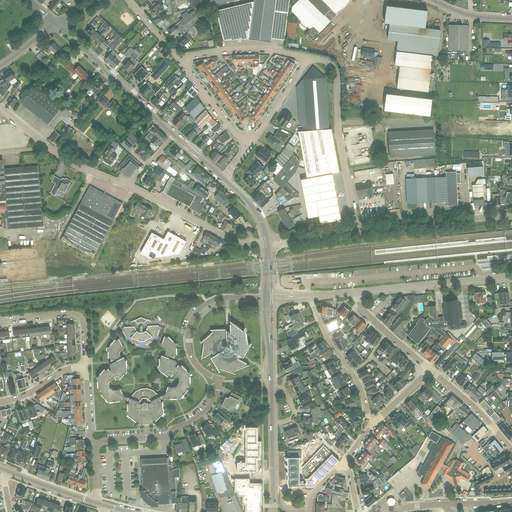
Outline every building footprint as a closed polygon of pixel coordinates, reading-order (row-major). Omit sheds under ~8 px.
[(54,0),(49,6),(53,9),(54,9),(55,10),(57,7),(56,6),(59,3),(61,0),(60,0),(54,0)] [(160,3),(162,1),(161,0),(153,0),(155,2),(153,4),(149,7),(154,13),(156,11),(158,13),(160,13),(162,11),(162,9),(161,7),(163,6),(160,3)] [(173,12),(236,0),(170,0),(171,0),(173,12)] [(254,0),(254,1),(251,2),(246,39),(249,39),(270,42),(270,39),(284,40),(289,0),(254,0)] [(312,40),(337,15),(351,0),(293,0),(293,1),(295,3),(293,6),(292,11),(310,29),(306,34),(312,40)] [(223,40),(246,39),(251,2),(216,11),(223,40)] [(438,55),(441,30),(426,28),(428,11),(387,6),(385,23),(390,23),(388,39),(398,40),(395,66),(400,66),(397,88),(429,92),(433,55),(438,55)] [(198,21),(195,11),(189,15),(186,12),(181,16),(183,19),(180,22),(181,23),(176,26),(175,25),(167,30),(172,37),(180,32),(181,34),(188,28),(198,21)] [(295,39),(297,23),(288,22),(286,38),(295,39)] [(458,50),(459,25),(449,25),(448,50),(458,50)] [(468,50),(469,25),(459,25),(458,50),(468,50)] [(91,36),(95,32),(91,27),(86,32),(91,36)] [(186,44),(188,42),(187,40),(190,37),(193,34),(188,28),(181,34),(178,36),(181,38),(177,41),(182,46),(185,43),(186,44)] [(99,35),(95,32),(91,36),(96,41),(100,36),(101,37),(104,34),(102,33),(99,35)] [(100,45),(101,45),(105,40),(101,37),(100,36),(96,41),(100,45)] [(123,40),(121,37),(118,40),(116,38),(114,40),(113,38),(110,41),(109,39),(107,42),(105,40),(101,45),(100,45),(105,50),(112,42),(114,44),(117,47),(123,40)] [(489,40),(483,40),(483,48),(500,48),(500,43),(489,43),(489,40)] [(55,53),(59,49),(56,46),(56,45),(54,43),(46,51),(48,54),(50,52),(50,51),(51,50),(55,53)] [(127,58),(134,50),(130,47),(124,55),(127,58)] [(373,57),(375,50),(363,48),(362,55),(373,57)] [(42,61),(46,56),(41,51),(37,56),(42,61)] [(119,55),(114,51),(111,54),(111,53),(106,60),(110,64),(115,57),(118,55),(119,55)] [(68,61),(70,58),(65,54),(61,58),(60,58),(57,61),(63,67),(66,63),(68,61)] [(117,65),(120,62),(119,61),(122,58),(119,55),(118,55),(115,57),(110,64),(114,67),(117,65)] [(381,64),(383,58),(375,56),(373,66),(379,67),(379,64),(381,64)] [(214,63),(218,60),(217,57),(211,58),(212,60),(206,64),(204,62),(198,67),(202,72),(214,63)] [(129,72),(135,66),(132,64),(136,60),(133,58),(124,67),(129,72)] [(295,64),(293,63),(295,60),(290,58),(288,60),(286,63),(284,62),(281,60),(280,60),(279,62),(280,62),(291,70),(295,64)] [(159,77),(168,67),(163,62),(154,73),(159,77)] [(288,75),(291,70),(280,62),(279,64),(282,66),(281,67),(283,68),(281,71),(288,75)] [(206,77),(212,72),(210,69),(215,66),(213,64),(214,63),(202,72),(206,77)] [(70,64),(66,68),(73,74),(75,72),(80,76),(78,78),(85,85),(88,82),(86,80),(90,76),(79,66),(76,69),(70,64)] [(148,73),(142,67),(134,76),(136,78),(138,80),(140,82),(144,79),(146,81),(154,72),(153,72),(152,74),(150,72),(148,73)] [(298,132),(307,178),(301,179),(308,218),(319,216),(320,223),(341,220),(332,174),(339,173),(331,129),(329,129),(327,106),(325,78),(313,67),(297,87),(299,121),(300,121),(301,126),(302,126),(302,131),(298,132)] [(278,76),(276,75),(273,73),(269,70),(268,73),(271,75),(274,77),(276,78),(274,81),(281,86),(284,81),(278,76)] [(15,77),(14,77),(15,76),(16,75),(15,74),(14,74),(13,74),(11,71),(10,72),(9,71),(6,73),(7,74),(3,76),(5,77),(0,80),(0,93),(2,97),(12,85),(9,81),(15,77)] [(284,81),(288,75),(281,71),(278,76),(284,81)] [(210,82),(220,74),(219,72),(216,74),(214,75),(212,72),(206,77),(210,82)] [(213,87),(220,83),(217,79),(222,76),(220,74),(210,82),(213,87)] [(178,87),(181,83),(178,80),(179,79),(175,76),(166,86),(169,90),(175,84),(178,87)] [(225,86),(228,84),(231,82),(230,80),(222,86),(220,83),(213,87),(219,94),(225,89),(223,88),(225,86)] [(101,87),(104,84),(100,81),(96,85),(95,84),(90,89),(94,93),(98,89),(99,90),(102,87),(101,87)] [(272,85),(267,81),(266,84),(277,91),(281,86),(274,81),(272,85)] [(153,86),(149,82),(140,91),(145,96),(151,90),(150,89),(151,88),(156,93),(159,90),(155,86),(156,86),(154,85),(153,86)] [(250,84),(247,83),(245,87),(247,89),(251,91),(254,87),(250,84)] [(272,98),(276,93),(265,85),(263,87),(268,91),(266,94),(272,98)] [(502,96),(502,100),(510,101),(510,97),(511,96),(511,85),(508,85),(508,96),(502,96)] [(48,125),(61,109),(34,87),(21,104),(48,125)] [(167,92),(166,91),(162,87),(158,91),(155,95),(157,96),(151,102),(156,107),(159,104),(162,106),(165,103),(162,101),(160,99),(163,96),(162,95),(164,93),(165,95),(167,92)] [(222,99),(229,95),(225,89),(219,94),(222,99)] [(12,107),(18,100),(16,99),(20,93),(16,90),(11,96),(12,96),(7,103),(12,107)] [(259,93),(258,94),(257,95),(257,96),(269,104),(272,98),(266,94),(264,97),(259,93)] [(229,95),(222,99),(226,104),(237,96),(240,94),(239,94),(237,96),(236,94),(233,96),(231,98),(229,95)] [(237,96),(226,104),(230,109),(236,105),(234,101),(235,100),(236,100),(237,99),(238,101),(243,97),(240,94),(237,96)] [(432,99),(387,94),(385,110),(430,115),(432,99)] [(269,104),(257,96),(256,98),(259,100),(261,101),(259,104),(265,109),(269,104)] [(110,104),(108,102),(103,97),(99,102),(106,108),(107,107),(116,115),(122,109),(113,101),(110,104)] [(190,123),(196,118),(195,117),(205,108),(196,97),(185,108),(191,115),(186,119),(190,123)] [(165,115),(176,104),(177,102),(175,100),(169,107),(168,105),(161,111),(165,115)] [(252,104),(249,103),(249,105),(255,110),(261,114),(265,109),(259,104),(256,107),(252,104)] [(176,104),(165,115),(169,119),(175,112),(177,114),(182,109),(176,104)] [(240,110),(244,107),(245,106),(243,104),(239,108),(236,105),(230,109),(234,115),(240,110)] [(244,115),(242,112),(245,109),(247,109),(247,105),(245,106),(244,107),(240,110),(234,115),(238,120),(241,117),(244,121),(247,119),(247,114),(245,114),(244,115)] [(181,110),(177,114),(176,115),(178,118),(173,123),(175,125),(177,127),(178,127),(184,121),(181,119),(185,114),(181,110)] [(201,128),(212,118),(206,110),(195,121),(201,128)] [(261,114),(255,110),(252,114),(249,112),(249,119),(255,123),(258,119),(261,114)] [(294,125),(296,122),(291,118),(292,117),(288,114),(283,111),(280,116),(283,117),(279,123),(285,127),(289,130),(293,124),(294,125)] [(211,132),(212,131),(214,133),(221,126),(220,125),(219,124),(218,123),(211,129),(209,126),(207,128),(211,132)] [(152,142),(161,133),(153,125),(148,130),(152,133),(147,138),(152,142)] [(195,132),(197,130),(199,128),(195,125),(193,127),(195,128),(193,130),(192,130),(187,135),(192,140),(197,134),(195,132)] [(68,135),(72,129),(68,126),(64,132),(68,135)] [(275,138),(270,135),(267,140),(274,144),(275,143),(278,145),(280,142),(283,143),(288,136),(278,130),(274,136),(276,137),(275,138)] [(420,156),(435,155),(433,130),(418,131),(420,156)] [(405,157),(420,156),(418,131),(403,132),(405,157)] [(56,144),(61,136),(56,132),(50,140),(56,144)] [(225,142),(230,138),(226,132),(221,136),(225,142)] [(390,158),(405,157),(403,132),(388,132),(390,158)] [(163,142),(167,138),(161,133),(152,142),(157,147),(162,141),(163,142)] [(130,135),(124,141),(131,147),(131,148),(136,142),(130,135)] [(202,140),(203,140),(198,146),(202,150),(208,145),(209,145),(211,143),(208,141),(210,140),(210,139),(207,135),(202,140)] [(131,147),(124,141),(121,144),(128,151),(131,147)] [(217,142),(215,144),(211,148),(215,151),(209,157),(213,160),(214,159),(219,154),(217,152),(220,150),(222,147),(217,142)] [(229,155),(232,151),(235,147),(233,145),(226,152),(229,155)] [(110,146),(106,151),(103,156),(106,158),(104,160),(110,164),(117,156),(113,153),(115,150),(110,146)] [(174,158),(175,156),(180,150),(175,146),(168,153),(174,158)] [(261,148),(256,155),(266,162),(271,155),(270,154),(272,151),(266,147),(264,150),(261,148)] [(296,171),(298,167),(299,166),(300,161),(298,158),(295,154),(291,151),(285,147),(281,153),(275,161),(278,163),(272,170),(277,175),(274,178),(274,181),(289,193),(285,196),(285,194),(277,199),(280,203),(287,199),(288,201),(299,194),(287,183),(293,176),(296,171)] [(140,158),(144,155),(142,153),(144,151),(140,148),(135,153),(140,158)] [(224,155),(225,154),(224,153),(221,156),(219,154),(214,159),(213,160),(216,163),(217,161),(218,162),(224,155)] [(164,169),(166,171),(172,163),(162,155),(156,163),(157,163),(164,169)] [(226,157),(224,155),(218,162),(219,162),(218,163),(220,166),(221,165),(222,166),(228,159),(226,157)] [(138,170),(140,167),(130,157),(127,160),(125,159),(118,167),(121,170),(120,171),(125,175),(126,174),(129,177),(136,169),(138,170)] [(415,169),(436,167),(435,158),(414,160),(415,169)] [(184,168),(186,166),(179,160),(177,162),(184,168)] [(268,163),(263,171),(266,173),(274,162),(273,161),(271,164),(268,163)] [(254,180),(257,177),(256,176),(259,173),(260,174),(262,171),(261,170),(264,167),(258,162),(250,170),(247,173),(250,175),(244,181),(251,188),(254,185),(256,186),(258,184),(257,182),(254,180)] [(484,175),(483,167),(483,165),(467,167),(468,176),(484,175)] [(156,182),(160,176),(163,169),(158,166),(154,173),(151,179),(148,177),(145,183),(151,186),(154,181),(156,182)] [(195,169),(196,167),(194,166),(191,169),(194,171),(192,173),(196,176),(197,174),(198,175),(201,171),(200,170),(201,169),(200,169),(201,169),(199,167),(198,167),(195,169)] [(207,175),(201,169),(200,170),(201,171),(198,175),(197,174),(196,176),(204,184),(210,177),(209,177),(210,176),(208,175),(207,175)] [(417,208),(417,203),(448,202),(448,205),(455,205),(454,184),(461,183),(460,173),(456,174),(456,172),(446,172),(447,177),(426,178),(406,179),(407,204),(408,204),(408,209),(411,209),(412,208),(417,208)] [(387,185),(394,184),(393,174),(386,175),(387,185)] [(67,180),(62,178),(61,181),(57,179),(50,193),(55,196),(58,189),(65,193),(71,181),(67,179),(67,180)] [(183,185),(174,180),(166,194),(189,207),(200,213),(204,206),(200,203),(203,198),(197,193),(191,189),(184,184),(183,185)] [(262,207),(269,200),(264,195),(266,194),(264,192),(269,187),(265,182),(255,192),(257,194),(253,198),(262,207)] [(373,194),(371,182),(356,185),(357,196),(368,194),(368,195),(373,194)] [(213,191),(216,187),(210,183),(207,187),(213,191)] [(474,205),(484,204),(482,184),(472,185),(474,205)] [(208,194),(202,190),(203,188),(198,185),(194,191),(199,194),(206,198),(208,195),(207,195),(208,194)] [(112,223),(123,203),(90,186),(80,205),(112,223)] [(222,204),(227,198),(219,192),(215,197),(222,204)] [(67,208),(55,202),(52,207),(58,210),(51,222),(58,226),(67,208)] [(139,212),(142,205),(138,202),(134,207),(139,210),(138,212),(139,212)] [(290,213),(294,211),(294,210),(302,207),(301,204),(292,206),(293,208),(289,209),(291,212),(290,212),(290,213)] [(147,207),(142,205),(139,212),(143,214),(142,215),(143,215),(147,207)] [(232,209),(230,206),(227,209),(228,211),(235,220),(241,215),(234,207),(232,209)] [(149,222),(151,218),(150,218),(151,215),(150,214),(152,210),(147,207),(143,215),(146,217),(144,220),(149,222)] [(281,217),(287,214),(284,208),(278,211),(281,217)] [(104,221),(86,210),(55,266),(65,272),(72,260),(81,266),(104,221)] [(228,222),(229,220),(220,213),(218,216),(220,218),(219,220),(223,222),(225,223),(221,228),(227,231),(232,224),(228,222)] [(284,223),(290,220),(287,214),(281,217),(284,223)] [(186,241),(169,231),(172,225),(161,219),(153,233),(141,253),(151,258),(152,257),(153,258),(155,257),(156,255),(159,257),(179,253),(186,241)] [(290,220),(284,223),(286,229),(293,226),(294,225),(293,221),(291,222),(290,220)] [(141,233),(128,226),(106,265),(111,267),(130,263),(135,255),(131,253),(141,233)] [(214,236),(207,232),(203,238),(205,239),(203,241),(207,243),(208,242),(210,243),(214,236)] [(219,246),(222,240),(214,236),(210,243),(212,244),(212,245),(216,248),(217,245),(219,246)] [(201,249),(198,254),(197,256),(199,258),(200,255),(201,253),(204,255),(206,251),(208,252),(209,249),(203,245),(201,249)] [(484,297),(483,292),(479,292),(478,292),(477,292),(476,293),(475,293),(475,295),(473,295),(473,301),(476,300),(476,303),(486,302),(485,297),(484,297)] [(496,308),(500,307),(500,304),(509,302),(508,292),(499,293),(499,299),(495,300),(496,308)] [(423,295),(408,297),(397,312),(389,324),(388,326),(402,338),(407,333),(401,328),(406,323),(407,324),(411,320),(407,317),(409,314),(408,313),(415,303),(423,302),(427,302),(426,295),(423,295)] [(389,324),(397,312),(408,297),(407,297),(407,296),(401,297),(400,296),(392,309),(384,320),(383,321),(386,323),(385,323),(388,326),(389,324)] [(458,299),(457,297),(444,299),(445,301),(444,301),(445,305),(443,305),(444,320),(430,322),(426,319),(425,320),(423,318),(421,318),(419,319),(415,324),(416,325),(407,335),(418,344),(424,336),(425,335),(428,337),(436,326),(438,328),(448,327),(448,329),(465,328),(467,326),(467,323),(465,322),(462,322),(462,318),(461,303),(459,303),(458,299)] [(330,317),(334,317),(335,317),(335,314),(334,314),(333,314),(333,307),(327,307),(327,306),(326,306),(326,305),(326,304),(325,304),(324,305),(323,305),(322,314),(327,314),(327,315),(327,316),(330,317)] [(436,314),(436,305),(429,306),(430,315),(433,315),(434,320),(438,319),(437,314),(436,314)] [(344,306),(339,312),(344,317),(350,311),(347,308),(345,306),(344,306)] [(336,319),(328,323),(326,323),(331,333),(336,330),(343,322),(339,319),(341,314),(339,312),(337,311),(336,317),(336,319)] [(293,322),(301,319),(301,318),(301,316),(300,316),(299,313),(291,316),(290,313),(285,316),(286,319),(288,318),(289,320),(292,319),(293,322)] [(352,324),(357,317),(353,314),(348,321),(352,324)] [(355,326),(360,319),(359,319),(358,317),(357,317),(352,324),(355,326)] [(287,332),(289,337),(289,338),(297,334),(296,334),(298,333),(296,328),(304,325),(303,322),(303,321),(302,320),(302,319),(301,319),(293,322),(294,325),(294,326),(289,328),(290,330),(288,331),(288,332),(287,332)] [(486,327),(493,327),(486,319),(482,322),(486,327)] [(243,330),(230,320),(231,333),(227,329),(210,329),(211,330),(213,331),(201,342),(204,342),(202,358),(212,352),(212,357),(211,357),(220,371),(221,368),(236,373),(235,370),(249,364),(242,360),(251,342),(248,343),(245,327),(245,328),(243,330)] [(364,322),(362,320),(361,320),(356,327),(358,330),(356,333),(358,334),(366,325),(363,322),(364,322)] [(59,325),(54,326),(54,331),(59,331),(63,331),(67,331),(74,331),(74,323),(67,324),(67,327),(62,328),(59,328),(59,325)] [(157,336),(160,329),(159,328),(159,325),(148,326),(146,331),(142,333),(137,331),(135,326),(124,327),(124,330),(123,331),(126,338),(127,337),(132,341),(132,342),(139,345),(139,344),(145,343),(146,345),(153,341),(152,340),(156,336),(157,336)] [(43,334),(50,333),(49,326),(42,327),(43,334)] [(43,334),(42,327),(35,327),(36,335),(40,335),(40,339),(41,339),(41,342),(42,342),(42,347),(44,347),(44,342),(43,338),(44,338),(43,334)] [(22,337),(21,329),(13,330),(14,338),(19,337),(22,337)] [(344,334),(341,329),(336,332),(339,335),(334,338),(337,343),(344,339),(347,337),(346,337),(347,336),(346,333),(344,334)] [(506,329),(506,330),(504,330),(504,329),(501,329),(501,333),(506,333),(506,332),(507,332),(507,336),(509,336),(509,340),(511,339),(511,329),(506,329)] [(376,334),(371,330),(369,332),(367,331),(364,335),(362,339),(369,344),(376,334)] [(465,330),(459,336),(454,331),(452,333),(460,340),(467,332),(465,330)] [(301,347),(298,343),(297,340),(301,338),(306,335),(304,332),(305,332),(304,331),(287,340),(288,343),(287,343),(289,346),(292,352),(298,349),(301,347)] [(457,340),(447,333),(446,334),(443,337),(442,335),(439,339),(440,340),(439,342),(436,345),(437,346),(434,350),(433,351),(428,357),(427,358),(433,363),(439,356),(439,355),(445,348),(448,350),(457,340)] [(374,347),(381,338),(376,335),(376,334),(369,344),(368,345),(370,346),(371,345),(374,347)] [(168,337),(164,336),(161,345),(165,349),(166,354),(165,356),(162,355),(161,358),(159,358),(160,369),(168,376),(169,375),(172,376),(173,373),(175,374),(179,377),(179,382),(176,386),(170,387),(168,386),(165,394),(158,397),(157,395),(158,394),(153,390),(148,388),(141,388),(136,391),(132,395),(133,396),(132,399),(124,396),(121,388),(119,389),(113,390),(109,386),(109,381),(113,377),(115,376),(116,379),(119,378),(120,379),(127,371),(127,370),(127,360),(125,360),(124,357),(121,358),(120,356),(120,351),(123,347),(119,338),(116,340),(115,339),(108,347),(109,358),(110,358),(111,361),(113,360),(114,362),(110,363),(110,365),(111,369),(110,370),(109,368),(106,369),(105,369),(97,376),(97,377),(98,387),(99,387),(102,393),(101,394),(109,401),(120,401),(120,399),(123,398),(130,400),(129,403),(127,403),(128,414),(136,421),(137,420),(140,421),(139,424),(154,423),(152,421),(155,419),(156,420),(163,412),(164,412),(163,401),(162,401),(160,399),(167,396),(170,397),(170,398),(181,398),(181,397),(188,389),(187,389),(189,383),(191,383),(190,372),(182,365),(181,366),(178,364),(177,366),(176,366),(177,362),(176,360),(172,359),(173,357),(175,357),(176,354),(177,354),(177,344),(176,343),(168,336),(168,337)] [(345,342),(344,339),(337,343),(341,349),(345,346),(347,349),(352,346),(349,340),(345,342)] [(324,340),(316,345),(319,348),(316,350),(320,356),(322,354),(325,353),(325,352),(328,349),(327,347),(328,346),(324,340)] [(459,341),(457,340),(448,350),(446,353),(450,357),(460,345),(457,343),(459,341)] [(383,353),(391,345),(386,341),(379,349),(381,351),(383,353)] [(486,352),(485,342),(477,343),(474,345),(480,353),(486,352)] [(433,351),(428,347),(429,346),(427,344),(423,349),(425,351),(423,353),(428,357),(433,351)] [(390,359),(395,353),(393,351),(395,349),(391,345),(383,353),(386,355),(390,359)] [(334,354),(329,348),(328,349),(325,352),(325,353),(322,354),(320,356),(316,357),(319,361),(325,357),(327,360),(334,354)] [(350,361),(357,356),(354,351),(355,350),(353,348),(348,352),(350,354),(346,357),(350,361)] [(511,351),(510,351),(510,352),(508,352),(505,352),(486,352),(488,362),(492,362),(504,362),(511,361),(511,351)] [(404,356),(400,353),(397,355),(395,353),(390,359),(397,365),(399,362),(404,356)] [(439,369),(445,362),(443,360),(448,355),(446,353),(435,365),(439,369)] [(360,365),(366,360),(365,358),(363,359),(359,354),(357,356),(350,361),(354,366),(358,363),(360,365)] [(450,376),(456,370),(458,368),(463,362),(464,362),(464,361),(456,354),(454,357),(443,370),(450,376)] [(50,366),(56,362),(52,356),(46,360),(50,366)] [(404,371),(409,366),(409,365),(406,363),(409,360),(404,356),(399,362),(402,364),(400,367),(404,371)] [(333,362),(331,358),(327,360),(327,362),(322,365),(325,371),(328,369),(336,364),(334,361),(333,362)] [(40,364),(44,370),(50,366),(46,360),(44,362),(40,364)] [(282,364),(285,370),(291,367),(292,370),(299,366),(297,362),(293,364),(291,360),(282,364)] [(44,370),(40,364),(37,366),(35,363),(35,364),(34,363),(34,364),(32,361),(30,362),(32,365),(34,368),(39,374),(44,370)] [(461,370),(466,364),(464,362),(463,362),(458,368),(461,370)] [(410,376),(416,370),(414,369),(415,368),(411,363),(409,365),(409,366),(404,371),(402,373),(407,378),(410,375),(410,376)] [(331,376),(338,372),(337,369),(339,368),(336,364),(328,369),(331,376)] [(465,373),(470,367),(467,364),(462,370),(465,373)] [(32,365),(30,367),(29,367),(31,370),(28,372),(32,379),(39,374),(34,368),(32,365)] [(291,372),(293,375),(303,370),(301,367),(291,372)] [(369,372),(367,369),(360,373),(362,378),(372,373),(371,372),(369,372)] [(303,370),(293,375),(294,378),(290,380),(293,386),(302,382),(300,379),(303,377),(303,376),(302,373),(304,372),(303,370)] [(20,378),(19,373),(19,372),(16,373),(16,374),(15,375),(18,388),(25,386),(23,377),(20,378)] [(335,382),(344,378),(342,374),(340,375),(338,372),(331,376),(327,378),(329,380),(330,380),(332,384),(335,382)] [(365,383),(372,380),(371,377),(373,376),(372,373),(362,378),(365,383)] [(403,387),(407,383),(405,380),(407,378),(402,373),(398,377),(400,379),(398,381),(403,387)] [(475,382),(480,376),(476,373),(472,379),(475,382)] [(75,378),(74,374),(67,375),(67,379),(69,379),(69,384),(73,384),(80,383),(80,378),(75,378)] [(462,386),(469,378),(463,374),(457,382),(462,386)] [(335,390),(338,388),(339,389),(346,385),(344,382),(346,381),(344,378),(335,382),(332,384),(335,390)] [(374,383),(372,380),(365,383),(367,388),(377,384),(376,382),(374,383)] [(403,387),(398,381),(395,383),(393,381),(389,385),(394,390),(396,388),(398,391),(403,387)] [(59,397),(60,393),(58,393),(60,391),(55,382),(50,385),(56,394),(59,397)] [(305,387),(302,382),(293,386),(296,392),(302,389),(303,392),(308,389),(310,388),(308,385),(305,387)] [(471,396),(477,389),(470,383),(464,390),(471,396)] [(370,394),(377,390),(376,387),(378,386),(377,384),(367,388),(370,394)] [(59,397),(56,394),(50,385),(45,388),(51,397),(54,396),(59,400),(60,397),(59,397)] [(347,388),(346,385),(339,389),(342,396),(351,391),(349,387),(347,388)] [(390,399),(394,395),(392,392),(394,390),(389,385),(384,389),(386,391),(384,393),(390,399)] [(477,389),(471,396),(477,401),(483,394),(486,391),(480,386),(477,389)] [(47,400),(51,397),(45,388),(41,391),(47,400)] [(428,401),(433,397),(433,398),(437,403),(441,399),(437,395),(434,390),(431,393),(427,388),(422,393),(423,395),(421,397),(424,401),(426,399),(427,399),(428,401)] [(493,404),(495,407),(496,406),(497,408),(496,408),(498,410),(499,411),(506,405),(500,398),(502,397),(497,390),(498,390),(497,389),(496,388),(493,390),(488,395),(486,397),(487,397),(489,400),(492,403),(493,404)] [(302,404),(310,399),(309,396),(311,394),(308,389),(303,392),(302,393),(303,396),(299,398),(302,404)] [(41,391),(36,395),(40,401),(43,399),(45,402),(45,401),(47,400),(41,391)] [(239,404),(242,397),(232,392),(230,397),(228,398),(226,397),(222,405),(229,409),(230,411),(232,412),(235,412),(236,409),(235,406),(237,403),(239,404)] [(382,403),(381,402),(384,399),(380,394),(377,396),(374,399),(372,396),(369,397),(371,401),(374,404),(375,403),(377,407),(379,406),(379,407),(382,404),(381,404),(382,403)] [(455,413),(463,404),(452,395),(441,409),(438,406),(428,418),(427,418),(430,421),(433,426),(433,427),(434,428),(441,420),(443,421),(445,424),(447,422),(445,421),(450,416),(452,418),(455,413)] [(487,402),(484,399),(487,397),(486,397),(479,403),(485,409),(492,403),(489,400),(487,402)] [(347,407),(356,405),(354,398),(345,400),(347,407)] [(312,403),(310,399),(302,404),(305,410),(310,407),(311,410),(315,408),(316,411),(318,411),(317,415),(320,415),(320,411),(318,410),(317,407),(318,407),(315,401),(312,403)] [(420,411),(411,400),(410,401),(409,400),(408,401),(408,402),(406,404),(411,410),(408,412),(413,418),(420,411)] [(493,409),(491,407),(493,404),(492,403),(485,409),(490,416),(498,410),(496,408),(497,408),(496,406),(495,407),(493,409)] [(33,405),(33,404),(30,405),(30,406),(27,407),(29,414),(30,417),(36,415),(37,416),(41,415),(44,413),(45,413),(47,410),(42,407),(39,410),(36,412),(34,404),(33,405)] [(463,404),(455,413),(457,415),(459,412),(464,416),(468,413),(471,410),(463,404)] [(23,408),(22,407),(20,408),(20,409),(17,410),(20,420),(24,419),(25,422),(31,421),(30,417),(29,414),(26,415),(23,408)] [(11,412),(10,408),(7,409),(5,410),(5,409),(0,410),(2,417),(7,416),(7,415),(12,414),(11,412)] [(231,418),(220,409),(218,412),(213,418),(214,418),(213,419),(216,421),(221,424),(223,421),(226,424),(228,421),(231,418)] [(496,422),(501,418),(500,417),(497,413),(499,411),(498,410),(490,416),(496,422)] [(407,421),(402,414),(401,415),(399,413),(396,415),(395,415),(394,415),(392,416),(392,417),(391,419),(393,422),(392,422),(396,427),(395,428),(398,432),(405,427),(406,428),(411,424),(414,427),(417,424),(412,418),(407,421)] [(459,425),(453,433),(463,445),(472,436),(483,425),(472,413),(459,425)] [(323,418),(324,415),(320,415),(317,415),(312,414),(312,418),(303,417),(304,418),(303,424),(315,425),(315,422),(317,422),(318,417),(323,418)] [(506,420),(502,416),(500,417),(501,418),(496,422),(495,423),(510,439),(511,441),(511,430),(504,421),(506,420)] [(345,427),(348,424),(342,417),(339,420),(345,427)] [(236,436),(251,420),(249,418),(234,434),(236,436)] [(358,428),(360,419),(352,418),(350,427),(358,428)] [(210,426),(208,423),(205,425),(205,426),(202,428),(204,431),(203,432),(205,434),(206,433),(208,436),(213,433),(216,437),(220,434),(212,424),(210,426)] [(386,434),(386,435),(388,432),(392,437),(396,435),(391,428),(390,429),(384,423),(382,425),(381,424),(378,428),(386,434)] [(450,430),(453,433),(459,425),(457,423),(450,430)] [(342,432),(345,430),(339,424),(337,427),(342,432)] [(75,434),(75,430),(71,427),(69,426),(67,436),(74,436),(74,434),(75,434)] [(484,426),(472,436),(477,441),(486,433),(485,431),(487,429),(484,426)] [(294,438),(301,436),(297,427),(291,429),(294,438)] [(386,434),(378,428),(375,431),(376,432),(375,433),(380,438),(384,433),(386,435),(386,434)] [(288,441),(294,438),(291,429),(285,431),(288,441)] [(456,445),(432,431),(428,438),(434,441),(433,443),(432,442),(428,449),(432,451),(424,466),(422,465),(417,473),(419,476),(420,476),(420,477),(420,478),(421,478),(422,478),(424,479),(422,484),(429,488),(433,479),(436,481),(440,474),(451,480),(453,486),(458,484),(458,483),(460,483),(459,479),(462,478),(468,481),(470,476),(469,476),(470,474),(461,469),(464,464),(456,459),(456,461),(454,460),(450,467),(446,465),(447,464),(446,463),(456,445)] [(310,441),(312,437),(309,435),(306,432),(303,435),(309,441),(310,441)] [(197,436),(195,433),(189,436),(194,447),(198,445),(198,447),(205,443),(201,434),(197,436)] [(333,447),(335,445),(328,438),(330,436),(328,434),(326,436),(325,435),(323,437),(330,444),(333,447)] [(351,440),(343,434),(341,437),(338,435),(337,437),(346,444),(347,442),(348,443),(351,440)] [(378,440),(373,436),(371,437),(368,440),(377,447),(378,446),(375,443),(378,440)] [(337,442),(335,445),(343,451),(345,448),(344,447),(346,444),(337,437),(335,440),(337,442)] [(385,441),(382,438),(380,440),(383,443),(387,448),(390,446),(385,441)] [(504,449),(495,439),(490,444),(489,443),(483,448),(487,452),(489,450),(495,457),(504,449)] [(366,444),(364,446),(369,450),(368,451),(372,455),(376,458),(378,455),(374,451),(376,448),(377,447),(368,440),(365,443),(366,444)] [(182,451),(183,453),(190,451),(186,441),(175,445),(178,453),(182,451)] [(0,448),(0,449),(0,454),(1,455),(1,456),(3,457),(4,457),(10,444),(7,443),(5,448),(2,446),(0,444),(0,448)] [(15,445),(11,444),(8,450),(11,452),(8,459),(9,459),(9,460),(11,461),(12,460),(15,461),(19,451),(19,449),(19,447),(19,445),(16,444),(15,445)] [(242,444),(242,473),(257,473),(257,444),(242,444)] [(38,457),(42,447),(36,445),(32,455),(38,457)] [(21,452),(17,462),(18,462),(18,463),(20,464),(21,464),(24,465),(24,464),(27,458),(30,459),(32,453),(29,452),(23,449),(21,452)] [(371,455),(366,451),(364,453),(364,452),(361,456),(367,460),(369,458),(371,460),(372,459),(375,461),(377,459),(376,458),(372,455),(371,455)] [(337,466),(344,459),(338,452),(331,460),(337,466)] [(511,465),(511,464),(506,466),(506,465),(511,462),(508,454),(501,457),(496,459),(497,460),(490,463),(496,475),(504,471),(505,473),(509,471),(509,472),(511,470),(511,465)] [(221,461),(219,455),(211,457),(211,456),(207,458),(208,460),(196,463),(197,466),(212,462),(212,463),(221,461)] [(171,499),(169,471),(170,471),(172,470),(172,456),(168,456),(140,457),(143,490),(141,490),(141,497),(143,497),(143,499),(149,504),(151,504),(151,506),(158,506),(158,504),(171,503),(171,499)] [(369,463),(367,460),(361,456),(358,459),(359,460),(358,461),(363,465),(363,464),(366,467),(368,465),(368,464),(369,463)] [(286,463),(286,483),(306,483),(328,466),(321,459),(303,473),(299,473),(299,463),(298,463),(295,463),(292,463),(290,463),(286,463)] [(53,467),(54,463),(48,460),(44,470),(41,478),(48,480),(51,473),(48,472),(51,466),(53,467)] [(74,477),(75,473),(71,472),(72,469),(75,462),(72,462),(71,465),(70,468),(71,469),(70,471),(69,475),(66,482),(67,482),(67,483),(69,484),(70,483),(72,483),(74,477)] [(41,478),(44,470),(39,468),(40,466),(36,464),(34,470),(37,471),(36,476),(41,478)] [(83,487),(85,481),(85,480),(86,477),(84,476),(86,468),(84,467),(81,475),(78,486),(83,487)] [(176,499),(177,499),(177,498),(175,477),(180,477),(180,468),(180,467),(179,468),(172,470),(170,471),(169,471),(171,499),(176,499)] [(490,481),(495,479),(488,467),(485,468),(488,475),(474,482),(473,482),(471,486),(473,487),(474,487),(475,491),(470,491),(469,494),(469,495),(481,495),(480,493),(481,493),(481,492),(481,489),(480,489),(480,486),(486,483),(490,481)] [(233,488),(226,474),(225,471),(212,475),(217,492),(226,490),(226,491),(233,489),(233,488)] [(391,477),(392,479),(400,472),(399,471),(391,477)] [(311,483),(316,487),(326,477),(321,472),(311,483)] [(368,479),(367,473),(360,475),(361,482),(367,480),(368,484),(371,483),(377,478),(375,476),(372,479),(368,479)] [(77,478),(74,477),(72,483),(73,484),(73,485),(75,486),(76,485),(78,486),(81,475),(79,474),(77,478)] [(511,474),(511,475),(511,488),(485,490),(485,495),(494,495),(498,495),(503,494),(503,495),(507,495),(507,494),(511,494),(511,495),(511,494),(511,474)] [(339,486),(341,477),(337,476),(336,480),(334,479),(330,483),(339,486)] [(347,488),(346,483),(344,482),(345,479),(341,477),(339,486),(347,488)] [(371,483),(368,484),(365,485),(365,488),(362,488),(362,489),(361,489),(361,493),(362,493),(363,494),(370,493),(374,490),(374,485),(376,483),(378,486),(379,487),(383,483),(381,480),(379,477),(378,478),(377,478),(371,483)] [(242,483),(242,489),(248,489),(248,508),(259,508),(259,483),(242,483)] [(22,499),(26,490),(24,489),(25,488),(21,486),(21,488),(20,487),(18,488),(16,493),(17,493),(15,496),(15,498),(18,499),(18,498),(22,500),(22,499)] [(346,497),(342,496),(336,494),(332,493),(332,504),(327,504),(327,510),(345,511),(346,497)] [(326,496),(323,495),(320,494),(318,496),(316,511),(344,511),(345,511),(327,510),(324,510),(324,504),(326,504),(326,496)] [(368,507),(376,500),(372,495),(364,502),(368,507)] [(196,511),(197,498),(188,498),(188,496),(181,496),(181,497),(182,502),(181,511),(196,511)] [(41,508),(44,498),(42,497),(41,499),(38,498),(37,501),(33,500),(32,507),(34,507),(35,508),(35,506),(41,508)] [(45,511),(49,502),(46,501),(47,499),(44,498),(41,508),(44,508),(43,511),(45,511)] [(218,511),(218,502),(207,502),(207,500),(202,500),(202,508),(207,508),(207,510),(218,511)] [(52,511),(55,501),(53,501),(52,503),(49,502),(45,511),(48,511),(49,510),(52,511)] [(61,511),(63,508),(60,507),(61,505),(58,504),(58,502),(55,501),(52,511),(55,511),(61,511)] [(29,510),(30,506),(25,504),(18,502),(18,503),(19,507),(14,508),(15,511),(23,511),(23,510),(26,509),(29,510)]
